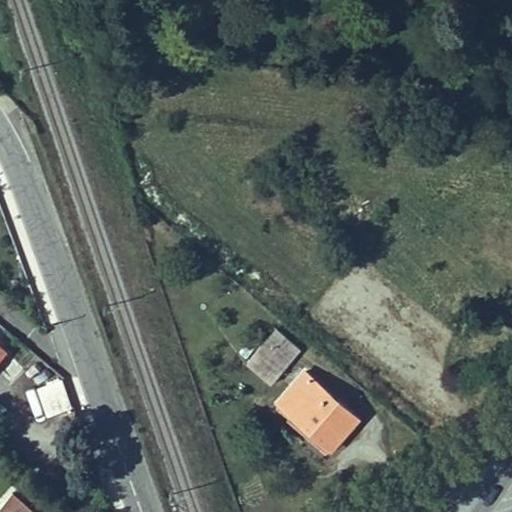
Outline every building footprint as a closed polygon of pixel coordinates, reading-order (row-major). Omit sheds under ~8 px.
[(414,298),(435,273),(379,224),(357,249),(414,298)] [(276,328),(267,338),(291,358),(300,349),(276,328)] [(271,382),(291,358),(267,338),(247,361),(271,382)] [(331,446),(357,416),(304,371),(279,402),(331,446)] [(62,374),(37,383),(47,412),(72,404),(62,374)] [(35,511),(14,492),(0,506),(0,511),(35,511)]
